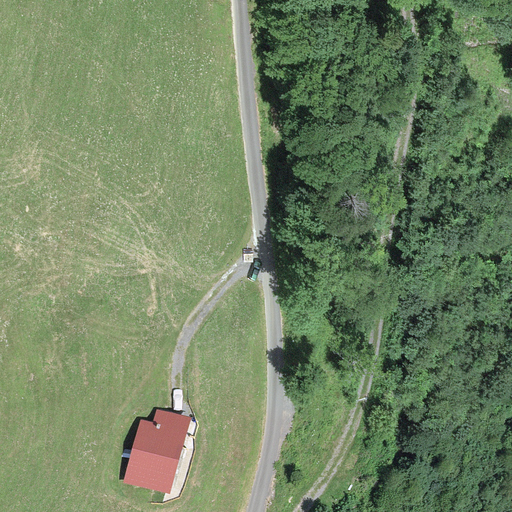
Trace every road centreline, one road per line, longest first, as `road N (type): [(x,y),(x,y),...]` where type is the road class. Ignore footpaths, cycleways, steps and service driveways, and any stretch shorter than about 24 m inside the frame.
road 1 (track): [(404,0),(409,93),(364,391),(330,470),(301,511)]
road 2 (track): [(240,0),(248,108),(280,307),(273,422),(253,511)]
road 3 (track): [(178,407),(178,363),(195,319),(235,271),(271,251)]
